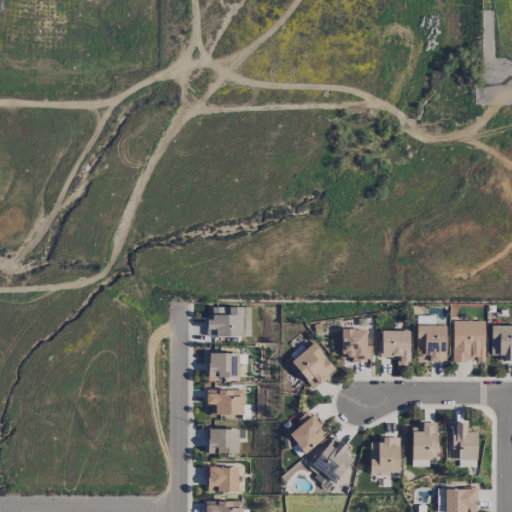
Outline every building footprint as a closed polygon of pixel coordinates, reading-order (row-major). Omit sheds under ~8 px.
[(240,336),(241,307),(211,307),(211,315),(205,315),(205,336),(240,336)] [(416,325),(434,325),(434,316),(416,316),(416,325)] [(483,320),(451,321),(452,362),(475,361),(475,362),(484,361),(483,320)] [(444,326),(414,325),(414,361),(444,361),(444,326)] [(511,325),(489,325),(489,355),(497,355),(497,361),(511,360),(511,325)] [(366,330),(340,329),(339,356),(350,356),(350,362),(365,362),(366,330)] [(408,365),(408,331),(379,330),(379,357),(396,357),(396,365),(408,365)] [(313,389),(334,368),(310,343),(289,363),(313,389)] [(238,378),(238,353),(206,352),(205,377),(238,378)] [(204,390),(205,405),(209,405),(209,415),(242,415),(242,390),(204,390)] [(295,420),(299,425),(287,434),(302,455),(324,438),(316,429),(321,426),(308,410),(295,420)] [(410,427),(410,466),(427,466),(427,460),(435,460),(435,422),(420,422),(420,427),(410,427)] [(475,460),(475,432),(465,432),(465,423),(451,422),(450,459),(475,460)] [(237,453),(237,428),(205,429),(205,454),(237,453)] [(398,473),(398,437),(380,437),(380,442),(368,442),(368,474),(398,473)] [(320,483),(323,479),(331,485),(354,457),(331,438),(308,466),(315,472),(312,476),(320,483)] [(237,467),(205,467),(205,492),(237,492),(237,467)] [(435,511),(474,511),(475,489),(436,489),(435,511)] [(241,511),(242,502),(204,501),(203,511),(241,511)]
